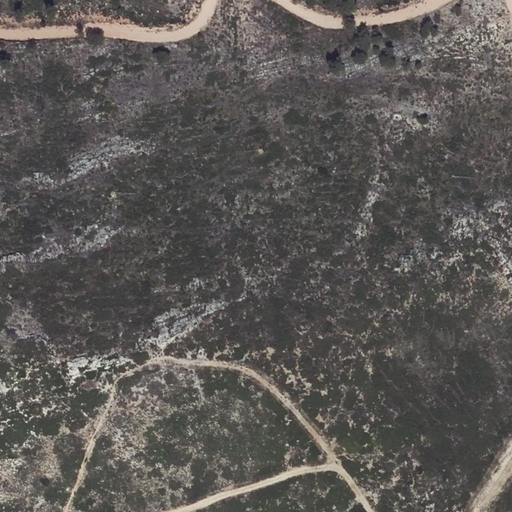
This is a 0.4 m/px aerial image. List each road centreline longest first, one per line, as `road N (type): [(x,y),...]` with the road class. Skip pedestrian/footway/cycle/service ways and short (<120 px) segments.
road 1 (track): [(213,0),(186,34),(163,38),(0,35)]
road 2 (track): [(180,511),(329,468),(347,475),(371,511)]
road 3 (track): [(440,0),(415,12),(334,24),(282,0)]
